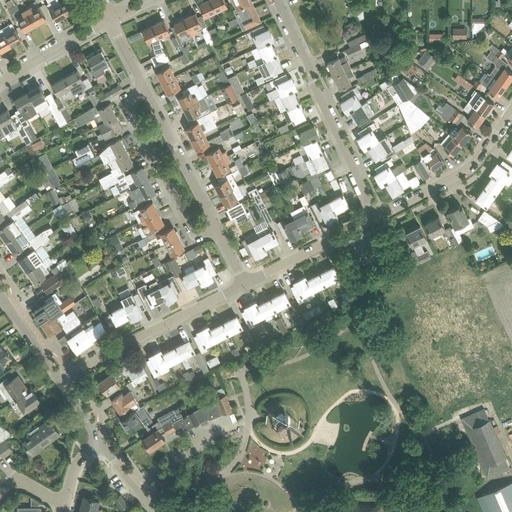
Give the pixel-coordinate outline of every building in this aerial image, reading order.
[(13,0),(8,0),(5,2),(12,13),(19,9),(13,0)] [(67,14),(58,0),(52,0),(47,3),(56,20),(67,14)] [(65,0),(61,2),(59,0),(58,0),(67,14),(77,9),(74,3),(78,0),(65,0)] [(206,0),(200,3),(206,15),(216,10),(211,0),(206,0)] [(224,0),(211,0),(216,10),(227,5),(224,0)] [(237,17),(239,22),(239,23),(241,26),(243,30),(261,22),(251,1),(250,2),(243,5),(237,8),(237,7),(233,9),(237,17)] [(34,10),(32,6),(27,9),(36,24),(46,18),(39,7),(34,10)] [(19,18),(25,30),(36,24),(27,9),(22,12),(24,15),(19,18)] [(196,13),(185,18),(192,33),(203,28),(196,13)] [(239,22),(237,17),(228,21),(231,26),(239,22)] [(179,42),(188,37),(188,35),(192,33),(185,18),(174,23),(177,28),(173,30),(176,36),(179,42)] [(164,20),(153,25),(159,37),(170,32),(164,20)] [(22,40),(12,22),(2,28),(12,46),(22,40)] [(330,30),(337,38),(345,31),(338,23),(330,30)] [(484,23),(472,23),(472,33),(476,33),(484,25),(484,23)] [(484,25),(476,33),(479,37),(489,27),(485,23),(484,25)] [(143,30),(148,42),(159,37),(153,25),(143,30)] [(255,35),(259,44),(273,38),(269,28),(265,30),(263,25),(247,33),(250,38),(255,35)] [(219,32),(217,26),(208,30),(211,36),(219,32)] [(454,36),(467,37),(467,27),(454,26),(454,36)] [(12,46),(2,28),(0,28),(0,49),(1,51),(12,46)] [(209,41),(210,44),(214,42),(211,36),(208,30),(202,33),(205,40),(206,42),(209,41)] [(430,42),(444,42),(444,32),(430,33),(430,42)] [(260,46),(259,46),(265,59),(276,54),(270,41),(274,39),(273,38),(259,44),(260,46)] [(361,47),(369,44),(366,39),(345,49),(349,57),(363,50),(361,47)] [(192,49),(190,44),(182,47),(184,53),(188,52),(188,51),(192,49)] [(490,49),(490,50),(500,58),(504,53),(491,44),(488,47),(490,49)] [(426,50),(418,61),(427,68),(435,57),(426,50)] [(508,63),(500,58),(490,50),(485,56),(495,63),(494,64),(495,65),(489,73),(489,74),(506,86),(511,77),(511,72),(505,67),(508,63)] [(109,66),(107,62),(107,61),(101,51),(88,58),(94,68),(90,70),(94,78),(106,72),(104,69),(109,66)] [(151,57),(155,66),(169,60),(167,56),(165,51),(151,57)] [(184,53),(181,55),(185,63),(190,61),(186,53),(184,53)] [(271,73),(283,68),(276,54),(265,59),(259,62),(264,72),(266,73),(270,71),(271,73)] [(339,57),(328,63),(334,75),(350,67),(347,61),(345,55),(339,58),(339,57)] [(255,57),(247,62),(250,67),(258,63),(255,57)] [(169,66),(158,72),(163,82),(175,76),(169,66)] [(340,88),(351,83),(348,77),(353,74),(350,67),(334,75),(340,88)] [(359,82),(377,74),(375,68),(357,76),(359,82)] [(77,70),(65,77),(71,87),(73,92),(82,87),(81,86),(85,84),(90,94),(96,91),(89,79),(88,77),(83,80),(77,70)] [(196,72),(191,75),(195,83),(203,79),(200,72),(197,74),(196,72)] [(488,90),(498,97),(506,86),(489,74),(489,73),(487,72),(480,82),(476,79),(473,83),(480,88),(483,84),(489,89),(488,90)] [(270,100),(274,98),(293,89),(293,90),(297,88),(291,76),(288,78),(286,73),(270,81),(272,86),(277,84),(278,87),(267,92),(270,100)] [(397,73),(386,80),(389,85),(389,86),(393,84),(392,83),(400,79),(397,73)] [(455,78),(470,88),(473,83),(458,73),(455,78)] [(266,81),(263,75),(255,78),(258,84),(266,81)] [(168,93),(180,87),(175,76),(163,82),(168,93)] [(65,77),(52,84),(59,95),(62,93),(65,97),(73,92),(71,87),(65,77)] [(227,77),(221,80),(224,85),(229,82),(227,77)] [(400,79),(392,83),(393,84),(403,101),(414,94),(414,93),(420,89),(403,77),(400,79)] [(221,88),(228,102),(238,97),(231,83),(221,88)] [(47,98),(40,85),(27,92),(33,103),(37,110),(46,104),(49,110),(50,109),(59,125),(67,121),(55,99),(51,92),(49,93),(50,96),(47,98)] [(99,97),(102,102),(112,96),(123,90),(120,85),(112,89),(99,97)] [(341,102),(348,112),(351,110),(362,103),(361,103),(355,93),(359,91),(356,86),(341,95),(344,100),(341,102)] [(274,98),(281,111),(287,108),(299,103),(293,90),(293,89),(274,98)] [(494,103),(486,97),(475,89),(471,94),(472,95),(468,102),(486,115),(494,103)] [(190,91),(178,97),(184,107),(199,100),(198,99),(196,95),(193,96),(190,91)] [(15,111),(16,112),(24,127),(29,124),(25,117),(37,110),(33,103),(27,92),(15,99),(20,108),(15,111)] [(246,92),(241,95),(248,110),(254,107),(250,100),(246,92)] [(61,98),(59,96),(55,99),(67,121),(72,118),(61,98)] [(189,118),(194,115),(196,118),(211,111),(210,111),(204,96),(198,99),(199,100),(184,107),(189,118)] [(359,123),(370,116),(369,115),(380,108),(372,96),(362,103),(351,110),(359,123)] [(405,119),(410,115),(411,115),(417,106),(413,101),(402,114),(405,119)] [(467,119),(477,126),(486,115),(468,102),(463,108),(471,114),(467,119)] [(110,103),(100,108),(98,104),(74,118),(78,125),(95,116),(99,124),(116,116),(110,103)] [(294,122),(306,116),(299,103),(287,108),(294,122)] [(445,108),(461,119),(464,115),(449,104),(446,108),(445,108)] [(198,122),(186,128),(192,138),(203,132),(200,125),(226,112),(222,105),(210,111),(211,111),(196,118),(198,122)] [(450,118),(457,123),(461,119),(445,108),(446,108),(442,105),(438,111),(441,113),(441,114),(449,120),(450,118)] [(421,127),(430,117),(417,106),(411,115),(410,115),(421,127)] [(8,109),(0,113),(0,124),(1,127),(5,133),(12,130),(17,127),(18,127),(21,133),(27,144),(32,141),(30,139),(26,130),(24,127),(16,112),(11,115),(8,109)] [(258,122),(253,112),(247,115),(252,126),(258,122)] [(405,119),(411,133),(421,127),(410,115),(405,119)] [(106,137),(123,128),(116,116),(99,124),(103,132),(98,135),(101,140),(106,137)] [(304,143),(316,138),(320,136),(314,125),(311,126),(309,122),(293,129),(295,134),(300,132),(305,142),(304,143)] [(378,140),(377,139),(372,130),(377,127),(373,122),(358,132),(359,132),(361,136),(358,138),(364,147),(365,148),(366,147),(378,140)] [(289,129),(286,123),(278,127),(281,132),(289,129)] [(458,130),(454,126),(449,133),(462,144),(472,133),(464,127),(462,125),(458,130)] [(209,143),(211,147),(224,140),(234,135),(229,126),(219,131),(220,133),(207,140),(203,132),(192,138),(197,149),(209,143)] [(445,148),(453,155),(462,144),(449,133),(441,142),(444,146),(443,147),(445,148)] [(385,135),(378,140),(366,147),(370,154),(372,152),(376,159),(385,153),(387,157),(396,152),(385,135)] [(404,141),(406,145),(415,140),(412,136),(404,141)] [(105,162),(109,160),(127,150),(120,138),(109,143),(100,151),(105,162)] [(308,152),(311,156),(322,151),(316,138),(304,143),(308,152)] [(92,148),(100,144),(98,139),(82,147),(84,152),(92,148)] [(406,153),(415,147),(413,142),(403,148),(406,153)] [(31,159),(36,155),(31,145),(30,143),(24,146),(31,159)] [(219,147),(207,153),(212,163),(228,156),(225,150),(222,152),(219,147)] [(96,156),(92,148),(84,152),(71,158),(75,166),(96,156)] [(278,155),(274,148),(269,151),(272,158),(278,155)] [(433,169),(445,161),(439,152),(438,151),(434,148),(423,155),(427,161),(433,169)] [(113,171),(99,178),(102,183),(124,171),(122,168),(133,163),(127,150),(109,160),(113,168),(112,168),(113,171)] [(322,151),(311,156),(305,159),(312,172),(317,170),(328,165),(326,159),(327,158),(324,151),(322,152),(322,151)] [(45,170),(54,187),(62,183),(46,153),(39,156),(46,170),(45,170)] [(39,161),(36,155),(31,159),(28,161),(36,173),(33,175),(35,178),(38,176),(45,172),(39,161)] [(245,155),(235,160),(238,167),(248,163),(249,162),(245,155)] [(227,162),(230,160),(228,156),(212,163),(218,174),(230,168),(227,162)] [(382,185),(385,182),(395,176),(395,175),(403,170),(406,168),(402,162),(391,169),(389,166),(393,163),(390,158),(375,167),(378,172),(375,174),(382,185)] [(423,179),(430,174),(420,160),(413,164),(423,179)] [(500,164),(497,162),(491,171),(504,180),(510,172),(511,173),(511,166),(503,160),(500,164)] [(248,163),(238,167),(243,176),(248,173),(247,172),(251,170),(248,163)] [(115,196),(132,188),(138,185),(149,179),(142,166),(131,172),(126,175),(124,171),(102,183),(104,188),(110,185),(115,196)] [(286,167),(276,172),(281,181),(292,179),(286,167)] [(415,176),(409,179),(403,170),(395,175),(395,176),(385,182),(393,195),(410,184),(411,185),(418,181),(415,176)] [(12,171),(8,174),(0,179),(0,186),(15,175),(12,171)] [(504,182),(503,182),(504,180),(491,171),(490,172),(493,175),(485,186),(496,194),(504,182)] [(53,188),(50,180),(45,172),(38,176),(48,191),(50,190),(53,188)] [(227,178),(215,184),(221,195),(233,189),(227,178)] [(335,189),(341,186),(336,178),(331,181),(335,189)] [(149,179),(138,185),(132,188),(136,196),(134,198),(135,200),(129,203),(132,208),(144,202),(145,201),(144,197),(155,192),(149,179)] [(303,194),(304,193),(312,189),(308,180),(299,185),(301,190),(303,194)] [(476,199),(487,206),(496,194),(485,186),(476,199)] [(248,193),(250,197),(259,193),(257,188),(248,193)] [(226,205),(238,199),(233,189),(221,195),(226,205)] [(268,189),(265,191),(260,194),(266,207),(270,205),(268,201),(272,198),(270,194),(268,189)] [(36,192),(25,199),(25,200),(16,206),(9,195),(1,201),(0,201),(0,219),(4,216),(4,215),(7,213),(10,217),(17,212),(29,204),(39,197),(37,193),(36,192)] [(250,197),(253,203),(256,201),(267,223),(273,220),(266,207),(260,194),(259,193),(250,197)] [(303,205),(309,202),(305,194),(298,197),(303,205)] [(330,200),(330,201),(336,211),(349,205),(343,194),(330,200)] [(62,204),(67,214),(74,210),(69,200),(62,204)] [(318,202),(312,204),(320,220),(325,217),(326,221),(338,215),(336,211),(330,201),(320,207),(318,202)] [(146,205),(134,211),(139,222),(143,220),(158,212),(153,202),(146,205)] [(226,210),(231,219),(234,218),(236,221),(246,216),(244,212),(246,211),(242,202),(226,210)] [(0,231),(7,241),(29,226),(22,216),(32,209),(29,204),(17,212),(10,217),(12,220),(0,228),(0,231)] [(64,212),(61,204),(56,206),(59,214),(64,212)] [(458,206),(448,211),(449,215),(452,221),(455,226),(451,228),(454,234),(473,225),(470,217),(467,218),(462,208),(459,209),(458,206)] [(295,218),(295,219),(300,229),(301,229),(314,223),(306,207),(298,211),(301,215),(295,218)] [(489,231),(501,225),(503,223),(484,210),(477,219),(487,225),(489,231)] [(92,215),(87,211),(83,216),(88,220),(92,215)] [(145,224),(142,226),(145,232),(151,229),(154,227),(163,223),(158,212),(143,220),(145,224)] [(458,242),(455,237),(450,226),(445,229),(439,216),(425,223),(432,236),(441,231),(444,236),(447,235),(453,247),(459,244),(458,242)] [(501,226),(509,231),(511,227),(511,222),(506,218),(501,226)] [(291,239),(303,233),(301,229),(300,229),(295,219),(284,224),(282,220),(277,222),(285,238),(289,235),(291,239)] [(67,222),(61,227),(66,233),(72,227),(67,222)] [(421,262),(430,258),(431,257),(427,250),(424,252),(419,242),(427,239),(420,225),(406,232),(415,250),(408,254),(410,259),(409,259),(413,265),(420,261),(421,262)] [(32,245),(48,234),(53,231),(51,227),(44,230),(36,236),(29,226),(7,241),(15,253),(25,246),(28,244),(30,247),(32,245)] [(157,239),(161,246),(167,243),(179,237),(173,226),(161,232),(163,236),(157,239)] [(269,226),(257,232),(260,237),(265,247),(278,241),(273,229),(271,230),(269,226)] [(154,232),(144,237),(144,238),(146,241),(156,236),(154,232)] [(260,237),(257,232),(246,237),(247,238),(242,240),(250,256),(254,253),(256,257),(267,251),(265,247),(260,237)] [(19,259),(28,271),(44,260),(43,259),(49,255),(42,245),(47,241),(49,237),(48,234),(32,245),(30,247),(32,250),(29,252),(19,259)] [(172,254),(184,248),(179,237),(167,243),(172,254)] [(193,248),(186,251),(189,258),(197,255),(193,248)] [(36,282),(44,277),(50,272),(46,267),(54,262),(49,255),(43,259),(44,260),(28,271),(36,282)] [(160,264),(156,256),(151,258),(155,266),(160,264)] [(181,274),(173,257),(168,260),(172,267),(177,276),(181,274)] [(206,264),(195,269),(195,270),(201,280),(200,280),(202,284),(214,278),(212,275),(216,272),(208,257),(203,259),(206,264)] [(66,258),(51,268),(55,274),(59,271),(59,270),(69,263),(66,258)] [(162,262),(166,270),(172,267),(168,260),(162,262)] [(182,276),(187,287),(200,280),(201,280),(195,270),(195,269),(193,265),(185,269),(187,273),(182,276)] [(123,266),(116,270),(119,277),(127,273),(123,266)] [(339,277),(334,266),(319,273),(325,284),(339,277)] [(40,284),(46,293),(65,280),(59,271),(55,274),(40,284)] [(305,275),(303,276),(311,291),(312,290),(313,291),(325,284),(319,273),(307,279),(305,275)] [(181,290),(173,275),(169,277),(169,276),(157,282),(165,298),(167,302),(178,296),(176,293),(181,290)] [(304,300),(302,295),(311,291),(303,276),(294,281),(296,285),(291,287),(299,303),(304,300)] [(152,305),(165,298),(157,282),(156,280),(149,284),(150,286),(146,288),(144,283),(137,287),(144,300),(148,298),(152,305)] [(290,302),(284,291),(270,298),(276,309),(290,302)] [(345,301),(350,299),(347,291),(342,294),(345,301)] [(35,314),(37,316),(43,326),(57,316),(63,311),(64,311),(59,303),(62,302),(55,292),(44,300),(46,303),(35,311),(36,313),(35,314)] [(141,311),(146,308),(137,292),(132,295),(131,293),(121,298),(124,305),(130,316),(132,320),(143,314),(141,311)] [(92,299),(96,307),(101,305),(97,296),(92,299)] [(337,305),(333,297),(328,300),(332,308),(337,305)] [(62,302),(59,303),(64,311),(73,305),(68,298),(62,302)] [(265,320),(272,316),(270,312),(276,309),(270,298),(258,304),(256,301),(254,301),(261,316),(262,315),(265,320)] [(255,325),(252,320),(261,316),(254,301),(245,306),(246,310),(242,312),(250,328),(255,325)] [(106,329),(101,320),(97,313),(93,305),(90,307),(95,315),(82,323),(68,333),(71,337),(69,338),(77,351),(93,340),(92,338),(106,329)] [(112,314),(117,323),(130,316),(124,305),(111,312),(112,314)] [(309,309),(313,316),(321,312),(318,305),(309,309)] [(66,315),(63,311),(57,316),(43,326),(49,335),(63,325),(68,333),(82,323),(73,310),(66,315)] [(295,317),(300,326),(305,324),(300,314),(295,317)] [(242,327),(237,315),(223,322),(228,334),(242,327)] [(280,317),(275,320),(283,335),(288,332),(280,317)] [(208,325),(207,326),(214,340),(215,339),(215,340),(228,334),(223,322),(210,328),(208,325)] [(207,350),(205,344),(214,340),(207,326),(197,331),(199,334),(194,337),(203,352),(207,350)] [(253,335),(258,343),(264,340),(259,332),(253,335)] [(253,338),(248,341),(252,349),(257,346),(253,338)] [(195,351),(189,340),(175,347),(181,358),(186,367),(191,365),(188,360),(191,359),(188,354),(195,351)] [(0,369),(5,367),(1,361),(9,356),(1,345),(0,344),(0,369)] [(161,349),(159,350),(166,364),(167,364),(168,365),(181,358),(175,347),(163,353),(161,349)] [(236,347),(231,350),(235,357),(235,358),(240,355),(236,347)] [(160,374),(157,369),(166,364),(159,350),(150,355),(151,358),(147,361),(155,376),(160,374)] [(204,372),(209,370),(200,352),(194,355),(199,365),(200,364),(202,369),(204,372)] [(210,366),(221,361),(217,355),(207,360),(210,366)] [(124,364),(125,366),(112,373),(111,373),(99,382),(107,393),(111,390),(113,393),(121,388),(119,385),(120,384),(114,377),(124,372),(126,375),(129,373),(132,379),(146,371),(139,358),(137,359),(136,357),(124,364)] [(231,368),(227,369),(220,372),(233,404),(233,405),(239,403),(234,392),(240,390),(231,368)] [(182,373),(187,381),(192,378),(188,370),(182,373)] [(146,371),(132,379),(133,380),(131,381),(134,387),(149,376),(146,371)] [(7,378),(0,382),(0,387),(11,402),(16,398),(17,399),(28,391),(28,390),(18,376),(9,381),(7,378)] [(163,381),(156,385),(159,390),(166,386),(163,381)] [(223,387),(209,393),(212,401),(225,394),(223,387)] [(11,402),(19,414),(39,400),(31,388),(28,390),(28,391),(17,399),(16,398),(11,402)] [(130,405),(133,409),(140,405),(130,391),(124,395),(122,393),(112,400),(120,412),(130,405)] [(170,422),(158,429),(151,433),(143,439),(151,450),(165,439),(161,434),(167,430),(168,432),(175,428),(182,424),(185,430),(209,418),(209,419),(232,410),(228,401),(225,394),(212,401),(212,402),(210,402),(210,403),(179,419),(171,423),(170,422)] [(142,420),(145,425),(151,433),(158,429),(170,422),(171,423),(179,419),(174,409),(157,418),(158,420),(149,427),(147,424),(152,420),(143,408),(145,406),(143,404),(121,420),(128,429),(142,420)] [(484,408),(461,418),(466,429),(487,478),(510,468),(505,457),(506,456),(490,419),(484,408)] [(286,414),(284,413),(283,413),(281,414),(279,414),(278,416),(277,417),(276,419),(276,421),(276,422),(277,424),(278,426),(280,427),(281,427),(283,428),(285,427),(287,427),(288,425),(289,424),(290,422),(290,420),(290,418),(289,417),(288,415),(286,414)] [(24,442),(24,443),(32,454),(43,447),(41,444),(51,437),(52,438),(59,433),(54,426),(55,426),(54,424),(53,425),(50,421),(40,428),(41,430),(24,442)] [(13,450),(6,441),(0,444),(0,452),(4,457),(13,450)] [(511,511),(511,481),(479,496),(485,511),(511,511)] [(380,501),(382,491),(373,489),(371,499),(380,501)] [(121,494),(116,496),(114,498),(122,509),(128,504),(121,494)] [(100,511),(101,509),(97,508),(99,501),(84,496),(82,505),(84,506),(81,511),(100,511)] [(380,511),(382,507),(355,503),(353,511),(380,511)]
